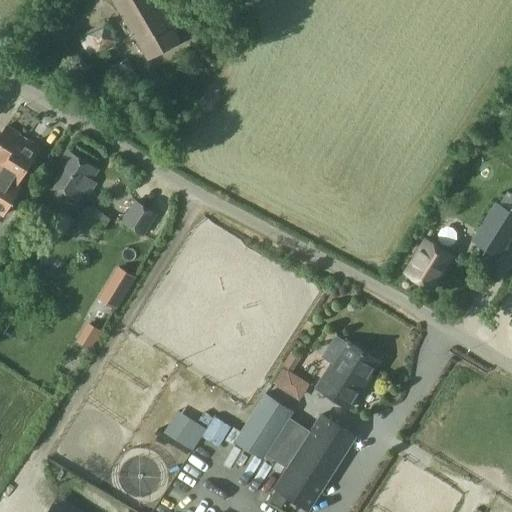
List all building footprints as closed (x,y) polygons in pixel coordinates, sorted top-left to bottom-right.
[(113,0),(148,59),(180,42),(155,0),(113,0)] [(94,51),(115,42),(107,24),(86,34),(94,51)] [(127,89),(139,81),(125,59),(114,66),(127,89)] [(16,187),(21,178),(40,148),(7,127),(0,137),(0,164),(2,166),(0,169),(0,215),(2,217),(19,189),(16,187)] [(90,193),(96,183),(91,180),(97,170),(68,151),(49,181),(78,200),(85,190),(90,193)] [(499,256),(511,235),(511,193),(508,191),(477,241),(499,256)] [(106,228),(112,218),(86,202),(80,213),(106,228)] [(155,215),(135,202),(122,222),(142,235),(155,215)] [(75,219),(59,209),(49,226),(64,237),(75,219)] [(432,288),(452,257),(427,242),(408,272),(432,288)] [(119,267),(102,297),(119,307),(136,277),(119,267)] [(88,322),(78,340),(90,347),(100,330),(88,322)] [(348,407),(378,361),(347,341),(317,388),(348,407)] [(295,402),(308,385),(280,364),(268,380),(295,402)] [(264,458),(293,412),(267,396),(238,442),(264,458)] [(379,423),(387,408),(378,404),(370,419),(379,423)] [(190,441),(201,421),(183,412),(173,432),(190,441)] [(205,425),(224,435),(231,423),(212,413),(205,425)] [(308,509),(355,436),(322,417),(275,488),(278,489),(271,499),(282,506),(289,496),(308,509)] [(214,460),(266,494),(278,474),(227,441),(214,460)] [(275,461),(284,465),(292,448),(283,444),(275,461)] [(163,493),(157,502),(172,511),(185,511),(188,508),(163,493)] [(81,511),(58,497),(48,511),(81,511)] [(219,511),(197,497),(187,511),(219,511)]
